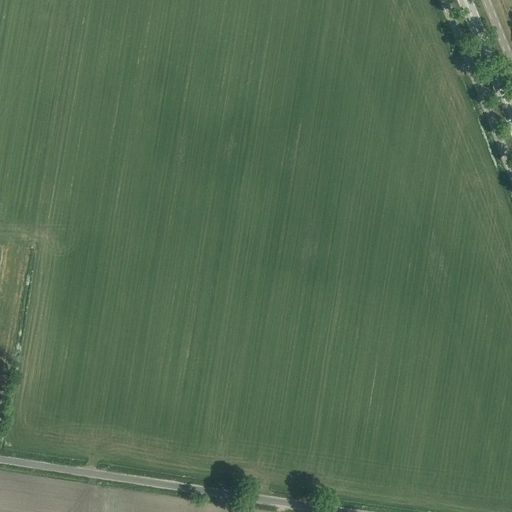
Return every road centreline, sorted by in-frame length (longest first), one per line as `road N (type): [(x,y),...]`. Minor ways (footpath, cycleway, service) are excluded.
road 1 (unclassified): [(0,459),(353,511)]
road 2 (unclassified): [(511,168),(442,0)]
